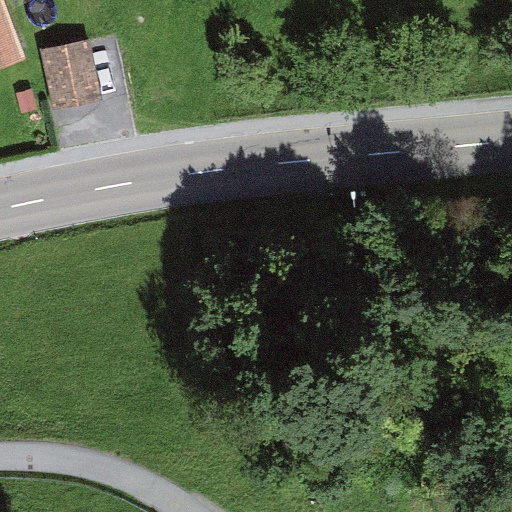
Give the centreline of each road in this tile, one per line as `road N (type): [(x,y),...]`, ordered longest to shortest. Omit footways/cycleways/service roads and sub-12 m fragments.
road 1 (tertiary): [(0,213),(278,162),(511,137)]
road 2 (unclassified): [(0,461),(89,468),(180,511)]
